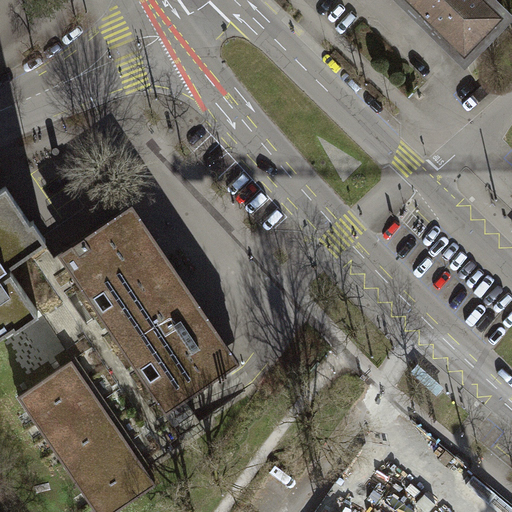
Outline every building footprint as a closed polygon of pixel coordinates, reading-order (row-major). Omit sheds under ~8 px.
[(406,0),(466,58),(505,17),(487,0),(406,0)] [(6,185),(0,189),(0,330),(36,306),(10,269),(1,276),(0,274),(0,268),(43,240),(6,185)] [(184,401),(241,363),(133,204),(55,257),(43,240),(0,268),(0,274),(1,276),(10,269),(36,306),(72,359),(101,401),(129,442),(146,468),(175,448),(171,442),(199,424),(184,401)] [(72,359),(18,396),(47,438),(101,401),(72,359)] [(101,401),(47,438),(75,478),(129,442),(101,401)] [(129,442),(75,478),(97,511),(115,511),(157,484),(146,468),(129,442)] [(387,511),(406,511),(393,503),(387,511)]
